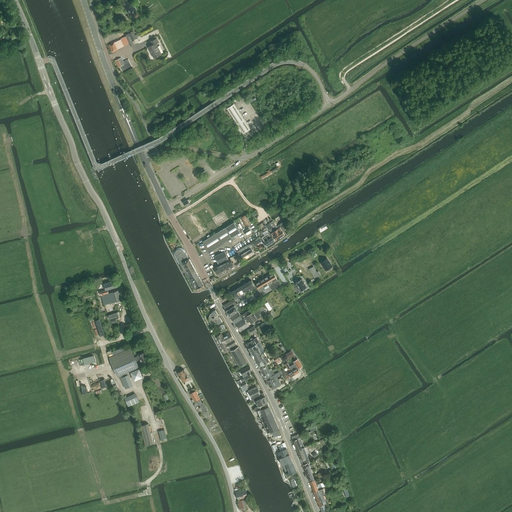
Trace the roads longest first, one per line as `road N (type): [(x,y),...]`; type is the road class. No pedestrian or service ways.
road 1 (unclassified): [(236,511),(223,463),(150,327),(14,0)]
road 2 (tertiary): [(316,511),(266,388),(216,299)]
road 3 (tertiary): [(171,217),(82,0)]
road 4 (unknown): [(448,0),(338,71)]
